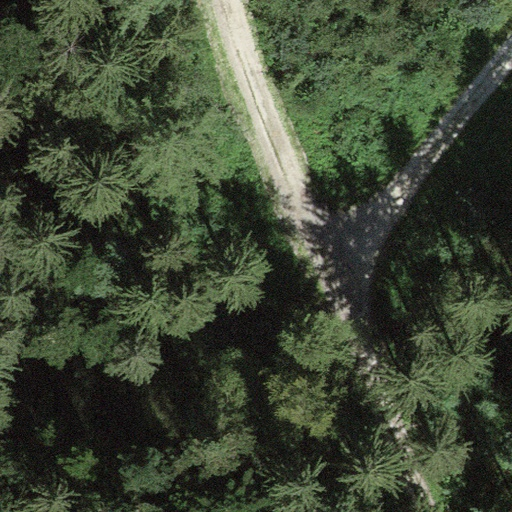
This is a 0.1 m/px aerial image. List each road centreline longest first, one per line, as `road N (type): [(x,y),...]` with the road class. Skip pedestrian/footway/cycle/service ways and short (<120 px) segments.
road 1 (track): [(426,511),(213,0)]
road 2 (track): [(326,280),(511,36)]
